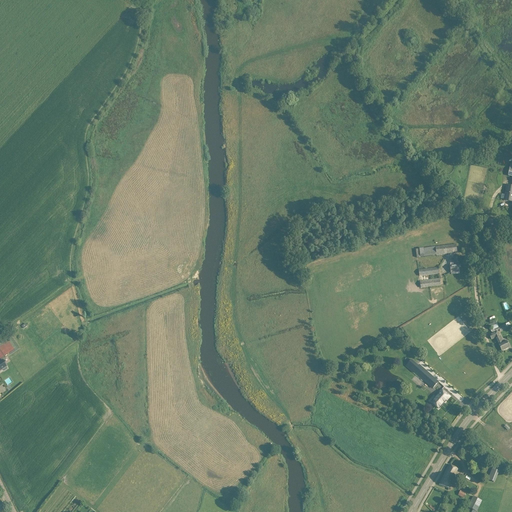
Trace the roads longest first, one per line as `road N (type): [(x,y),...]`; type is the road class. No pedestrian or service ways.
road 1 (track): [(503,372),(485,340),(467,229),(383,116),(352,53),(396,0)]
road 2 (tertiary): [(511,372),(452,440),(410,511)]
